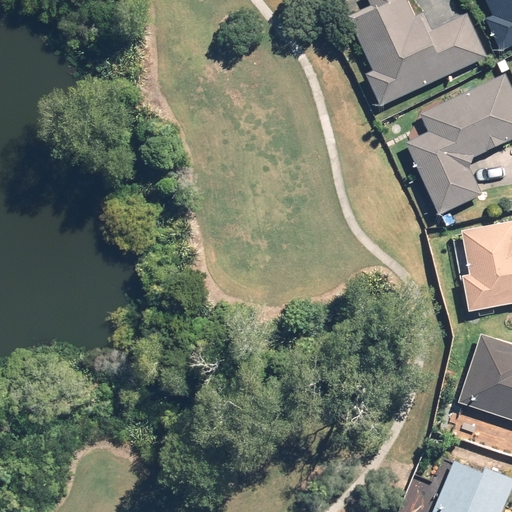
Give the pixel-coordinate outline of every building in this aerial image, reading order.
[(371,71),(385,102),(491,53),(472,12),(436,29),(428,11),(418,15),(410,0),(375,0),(377,3),(354,14),(379,68),(371,71)] [(492,17),(506,47),(511,44),(511,0),(491,0),(498,14),(492,17)] [(511,74),(510,70),(426,111),(434,129),(410,140),(444,210),(486,189),(471,158),(511,138),(511,74)] [(468,273),(474,308),(511,300),(511,220),(468,228),(476,271),(468,273)] [(511,339),(486,331),(464,400),(511,416),(511,339)] [(492,470),(459,457),(437,511),(504,511),(511,493),(511,469),(495,463),(492,470)]
